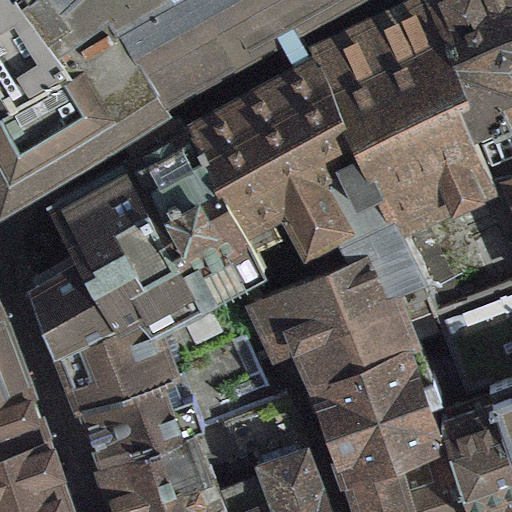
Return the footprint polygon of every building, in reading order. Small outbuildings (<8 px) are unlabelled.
[(33,43),(2,0),(0,0),(0,112),(6,110),(59,85),(33,43)] [(2,0),(33,43),(77,0),(2,0)] [(107,39),(161,9),(150,0),(77,0),(33,43),(59,85),(116,51),(107,39)] [(107,39),(116,51),(153,113),(339,10),(332,0),(177,0),(161,9),(107,39)] [(150,0),(161,9),(177,0),(150,0)] [(332,0),(339,10),(358,0),(332,0)] [(511,0),(442,0),(420,9),(494,177),(511,170),(511,0)] [(420,9),(302,61),(342,151),(308,166),(337,232),(321,239),(331,263),(355,253),(373,294),(406,280),(383,226),(494,177),(420,9)] [(0,154),(0,203),(153,113),(116,51),(59,85),(6,110),(30,152),(6,166),(0,154)] [(302,61),(166,127),(216,233),(264,211),(285,256),(321,239),(337,232),(308,166),(342,151),(302,61)] [(137,145),(105,165),(169,308),(235,275),(216,233),(166,127),(137,145)] [(18,282),(47,350),(118,326),(169,308),(105,165),(35,205),(60,260),(18,282)] [(511,170),(494,177),(511,222),(511,170)] [(438,451),(429,428),(420,403),(432,399),(424,379),(407,385),(373,294),(355,253),(331,263),(245,300),(270,360),(291,353),(349,511),(406,511),(390,469),(438,451)] [(334,511),(326,490),(289,389),(281,392),(255,325),(190,349),(218,415),(254,505),(234,511),(334,511)] [(47,350),(68,412),(174,376),(159,334),(125,346),(118,326),(47,350)] [(0,396),(22,389),(0,331),(0,396)] [(79,440),(89,466),(183,434),(191,432),(174,376),(68,412),(79,440)] [(511,380),(471,397),(477,410),(511,502),(511,380)] [(0,396),(0,448),(38,436),(22,389),(0,396)] [(511,511),(511,502),(477,410),(429,428),(438,451),(390,469),(406,511),(511,511)] [(95,485),(104,511),(116,511),(200,484),(183,434),(89,466),(95,485)] [(0,511),(67,511),(56,482),(38,436),(0,448),(0,511)] [(209,511),(200,484),(116,511),(209,511)]
